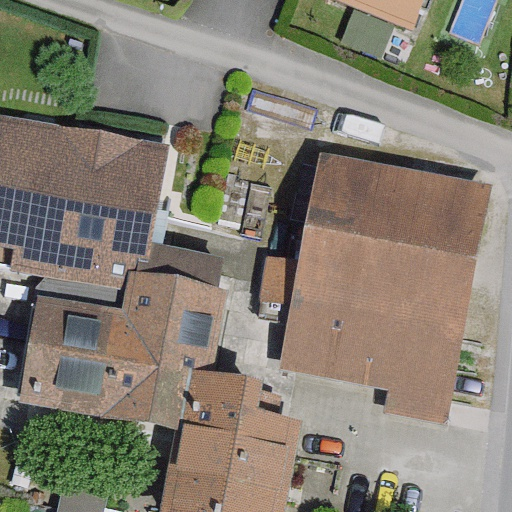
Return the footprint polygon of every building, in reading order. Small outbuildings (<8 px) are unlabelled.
[(440,0),(343,0),(426,34),(440,0)] [(180,140),(2,114),(0,130),(0,244),(161,268),(180,140)] [(511,194),(345,163),(329,248),(279,238),(268,298),(311,306),(299,371),(389,388),(384,419),(466,434),(511,194)] [(242,297),(147,283),(142,317),(54,305),(38,409),(196,432),(207,376),(230,380),(242,297)] [(278,390),(230,380),(207,376),(196,432),(179,511),(181,511),(305,511),(317,457),(267,446),(278,390)] [(110,511),(117,475),(68,467),(60,511),(110,511)]
